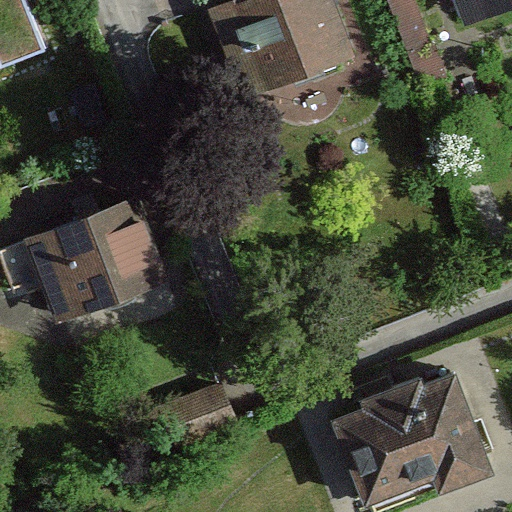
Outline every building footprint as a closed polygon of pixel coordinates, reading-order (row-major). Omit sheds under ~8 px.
[(0,0),(0,64),(45,47),(26,0),(0,0)] [(210,0),(243,100),(357,61),(331,0),(210,0)] [(511,0),(465,0),(473,17),(511,1),(511,0)] [(132,192),(23,235),(55,315),(163,273),(132,192)] [(449,353),(327,400),(369,510),(492,463),(449,353)]
